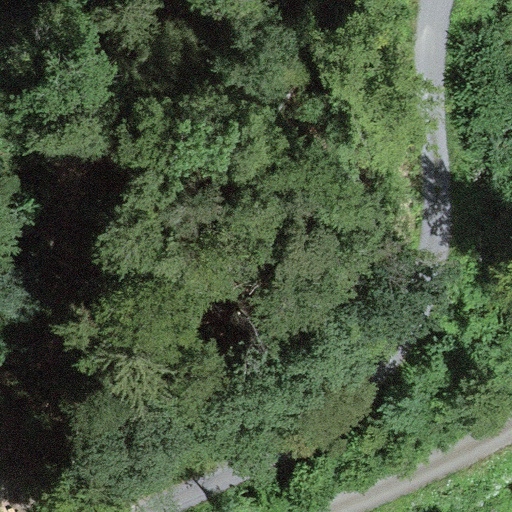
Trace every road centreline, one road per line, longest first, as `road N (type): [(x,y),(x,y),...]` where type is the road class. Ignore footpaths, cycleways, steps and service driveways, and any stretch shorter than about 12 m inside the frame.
road 1 (track): [(176,511),(228,489),(366,385),(409,333),(439,233),(429,85),(439,0)]
road 2 (track): [(317,511),(421,474),(511,420)]
